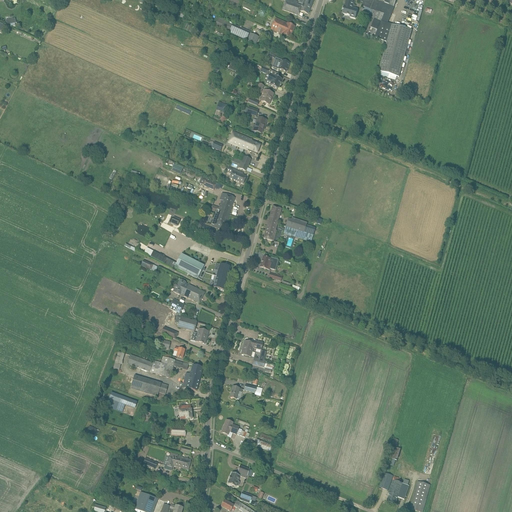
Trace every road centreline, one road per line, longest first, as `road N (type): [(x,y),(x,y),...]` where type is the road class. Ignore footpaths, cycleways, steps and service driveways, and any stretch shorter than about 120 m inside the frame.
road 1 (tertiary): [(198,511),(212,385),(320,0)]
road 2 (track): [(511,386),(241,274)]
road 3 (track): [(286,112),(511,206)]
road 4 (track): [(207,443),(372,511)]
